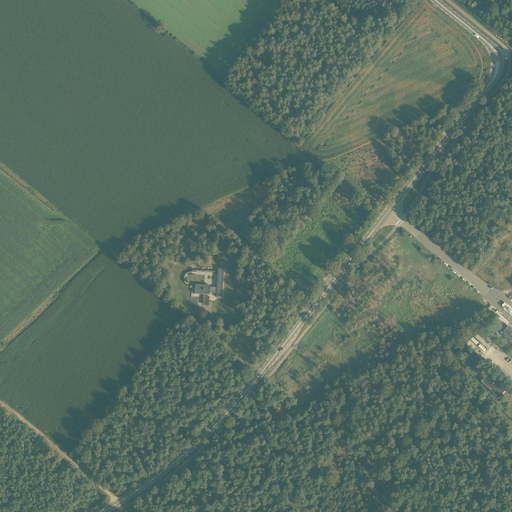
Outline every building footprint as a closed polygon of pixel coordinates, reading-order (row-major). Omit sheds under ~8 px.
[(475,0),(474,3),(483,10),(485,7),(486,7),(489,3),(488,3),(490,0),(475,0)] [(216,294),(216,298),(222,298),(223,269),(218,269),(217,288),(210,287),(210,286),(195,285),(194,294),(209,295),(209,294),(216,294)] [(511,330),(508,327),(501,335),(511,344),(511,330)] [(473,352),(469,357),(478,365),(482,360),(473,352)] [(499,399),(505,392),(487,375),(481,382),(499,399)]
